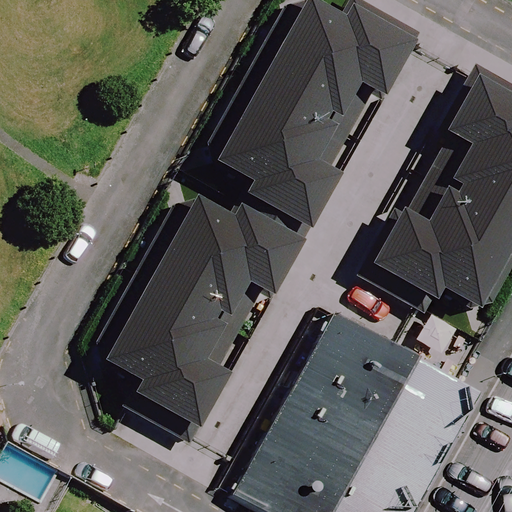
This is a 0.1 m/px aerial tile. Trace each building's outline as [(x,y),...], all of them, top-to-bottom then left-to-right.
[(225,206),(293,244),(348,146),(358,128),(406,44),(342,8),(331,29),(282,2),(240,78),(181,181),(225,206)] [(511,101),(466,76),(432,138),(442,143),(427,171),(398,224),(389,219),(358,275),(418,308),(423,299),(463,321),(511,232),(511,101)] [(181,442),(293,244),(225,206),(213,226),(166,199),(74,363),(125,392),(117,406),(181,442)] [(340,308),(236,496),(266,511),(421,511),(489,389),(340,308)] [(48,511),(53,503),(0,473),(0,511),(48,511)]
